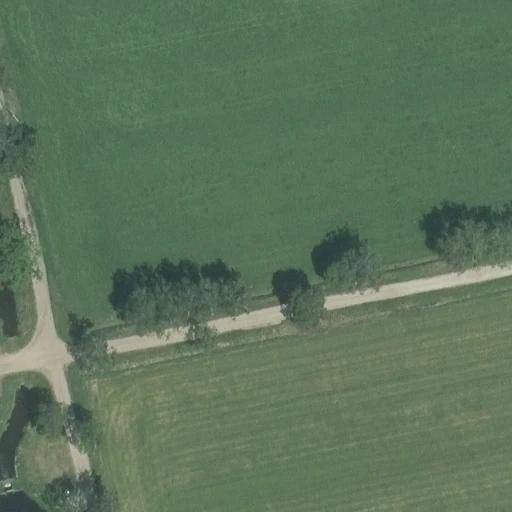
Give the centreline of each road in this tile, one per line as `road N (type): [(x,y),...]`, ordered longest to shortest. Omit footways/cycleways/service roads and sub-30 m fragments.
road 1 (track): [(52,358),(511,261)]
road 2 (track): [(52,358),(0,92)]
road 3 (track): [(52,358),(88,511)]
